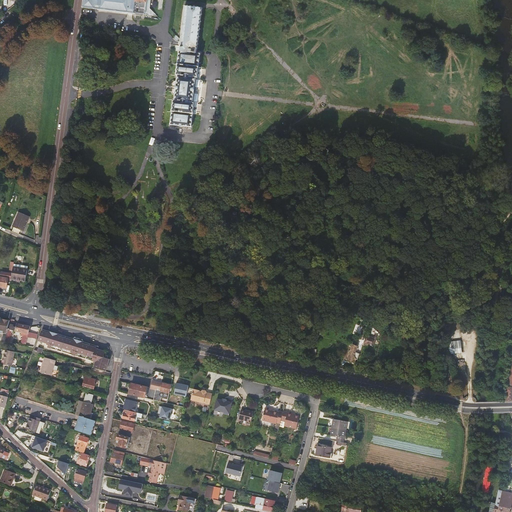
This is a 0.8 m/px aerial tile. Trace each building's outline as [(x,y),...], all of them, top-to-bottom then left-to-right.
[(83,0),(82,7),(128,12),(128,8),(129,0),(134,0),(135,0),(134,9),(133,13),(157,16),(150,8),(150,0),(83,0)] [(201,8),(185,6),(181,40),(174,33),(173,37),(176,41),(180,42),(180,46),(176,46),(175,51),(179,51),(177,75),(178,75),(178,80),(175,101),(174,101),(171,124),(191,126),(194,103),(192,103),(195,77),(197,77),(198,67),(195,67),(201,8)] [(21,230),(22,231),(26,223),(27,224),(30,217),(19,212),(12,227),(14,227),(21,230)] [(28,266),(14,264),(12,274),(11,279),(25,281),(28,266)] [(0,287),(7,288),(8,279),(1,278),(0,277),(0,287)] [(0,331),(7,333),(8,330),(7,329),(8,321),(2,319),(1,321),(0,320),(0,331)] [(17,325),(9,323),(8,330),(7,333),(6,335),(4,342),(9,343),(12,330),(16,331),(15,334),(20,335),(20,332),(22,333),(22,336),(23,336),(28,337),(29,332),(30,327),(19,324),(17,325)] [(105,355),(106,352),(95,349),(95,346),(42,330),(37,340),(46,343),(46,344),(48,344),(47,347),(95,361),(93,368),(105,371),(108,360),(106,359),(107,356),(105,355)] [(365,341),(364,341),(363,344),(367,346),(368,343),(372,345),(373,340),(366,337),(365,341)] [(460,341),(447,342),(451,355),(461,352),(460,341)] [(354,344),(352,346),(346,360),(354,363),(356,360),(357,360),(359,354),(355,352),(357,348),(356,345),(354,344)] [(5,360),(4,364),(11,366),(14,351),(5,350),(3,360),(5,360)] [(55,361),(44,357),(40,372),(51,376),(54,364),(55,361)] [(86,376),(82,389),(87,390),(92,391),(93,389),(94,389),(95,384),(94,384),(95,379),(86,376)] [(171,385),(152,380),(150,389),(155,390),(153,400),(167,403),(168,399),(171,385)] [(176,382),(174,394),(187,396),(189,384),(176,382)] [(147,387),(131,383),(128,394),(144,398),(147,387)] [(209,404),(212,394),(206,392),(206,391),(203,390),(202,391),(201,392),(199,391),(199,390),(193,389),(191,399),(209,404)] [(92,391),(87,390),(84,402),(91,404),(94,392),(92,391)] [(222,400),(217,399),(214,410),(224,412),(223,414),(229,415),(232,401),(226,400),(226,401),(222,400)] [(83,402),(79,400),(75,414),(79,416),(83,402)] [(91,412),(93,404),(91,404),(84,402),(83,402),(79,416),(91,419),(93,413),(91,412)] [(172,409),(161,407),(158,418),(170,421),(172,409)] [(241,409),(238,419),(251,422),(253,412),(247,410),(247,411),(241,409)] [(281,421),(283,412),(279,411),(278,412),(272,410),(265,409),(262,420),(276,424),(276,423),(276,422),(280,423),(281,421)] [(141,418),(142,414),(124,410),(122,418),(134,421),(135,417),(137,417),(141,418)] [(292,413),(283,411),(283,412),(281,421),(285,422),(284,426),(296,429),(299,416),(295,415),(292,414),(292,413)] [(91,435),(95,421),(91,419),(79,416),(75,430),(82,432),(91,435)] [(30,418),(28,424),(29,424),(27,430),(40,434),(44,423),(39,421),(40,419),(34,417),(33,419),(30,418)] [(332,427),(346,430),(347,422),(333,419),(332,427)] [(135,424),(122,421),(120,429),(132,432),(135,424)] [(336,437),(336,441),(342,442),(344,442),(346,430),(332,427),(330,436),(336,437)] [(124,436),(117,434),(116,440),(119,441),(117,446),(125,448),(128,437),(124,436)] [(43,451),(47,440),(33,435),(31,440),(33,440),(34,441),(32,447),(43,451)] [(89,438),(80,435),(77,444),(75,450),(84,453),(86,447),(89,438)] [(332,446),(318,443),(316,455),(330,458),(332,446)] [(117,451),(114,450),(114,452),(113,452),(110,462),(114,463),(114,466),(120,468),(124,452),(123,452),(117,451)] [(90,456),(81,453),(79,458),(77,463),(86,466),(90,456)] [(166,463),(141,457),(140,463),(152,466),(151,471),(149,470),(148,474),(150,474),(148,481),(156,483),(158,472),(164,474),(166,463)] [(240,476),(242,467),(228,463),(225,473),(240,476)] [(87,472),(77,469),(74,481),(83,484),(87,472)] [(15,474),(5,470),(0,481),(10,485),(12,478),(14,478),(15,474)] [(269,481),(279,483),(282,473),(270,470),(267,480),(269,481)] [(141,483),(121,479),(119,488),(125,489),(124,494),(132,496),(133,491),(139,493),(141,483)] [(281,488),(282,484),(279,483),(269,481),(267,490),(277,493),(279,487),(281,488)] [(36,484),(32,494),(47,500),(50,490),(36,484)] [(211,499),(213,488),(206,487),(204,497),(211,499)] [(214,487),(213,488),(211,499),(213,499),(218,500),(221,488),(219,488),(214,487)] [(234,492),(227,490),(224,501),(231,502),(234,492)] [(509,511),(511,499),(511,496),(507,496),(506,498),(503,497),(502,497),(503,492),(498,491),(496,504),(491,503),(489,511),(509,511)] [(180,500),(180,504),(178,510),(187,511),(189,504),(194,505),(195,499),(181,496),(179,496),(178,500),(180,500)] [(255,504),(255,508),(257,509),(263,510),(273,511),(275,500),(266,499),(256,497),(252,496),(251,503),(255,504)] [(108,502),(108,501),(107,503),(106,503),(104,511),(115,511),(117,503),(116,503),(108,502)]
